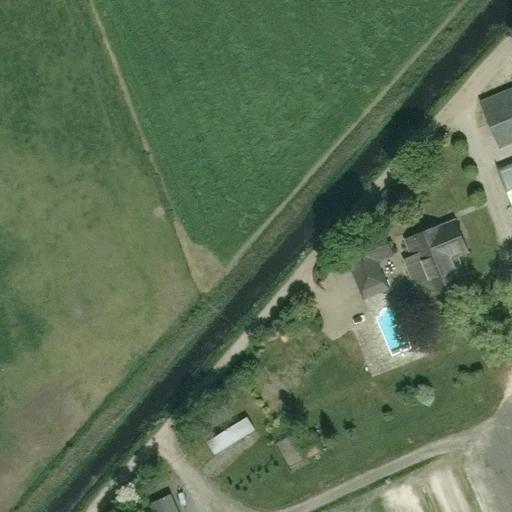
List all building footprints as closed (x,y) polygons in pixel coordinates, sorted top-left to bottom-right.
[(511,163),(498,169),(511,203),(511,163)] [(420,300),(433,295),(436,302),(445,305),(459,299),(465,291),(462,284),(467,282),(457,256),(468,252),(456,222),(445,226),(445,225),(407,240),(413,254),(403,258),(420,300)] [(383,234),(349,248),(370,298),(388,290),(373,256),(389,249),(383,234)] [(365,310),(350,315),(355,327),(369,323),(365,310)] [(274,379),(284,367),(275,359),(265,371),(274,379)] [(203,459),(230,429),(221,421),(194,450),(203,459)] [(300,440),(308,457),(323,451),(316,433),(300,440)]
